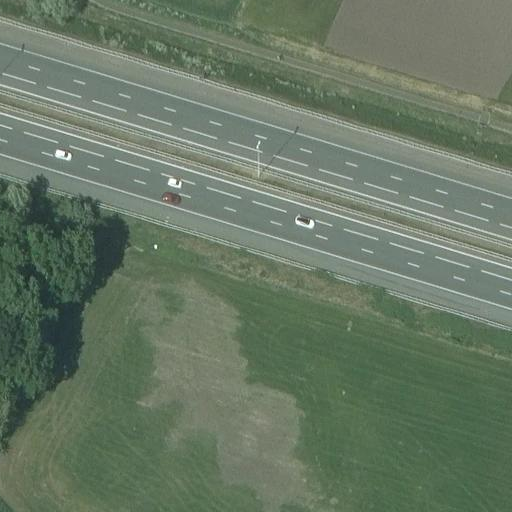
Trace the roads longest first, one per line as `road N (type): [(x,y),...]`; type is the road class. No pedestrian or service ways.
road 1 (motorway): [(511,223),(0,67)]
road 2 (motorway): [(0,135),(511,290)]
